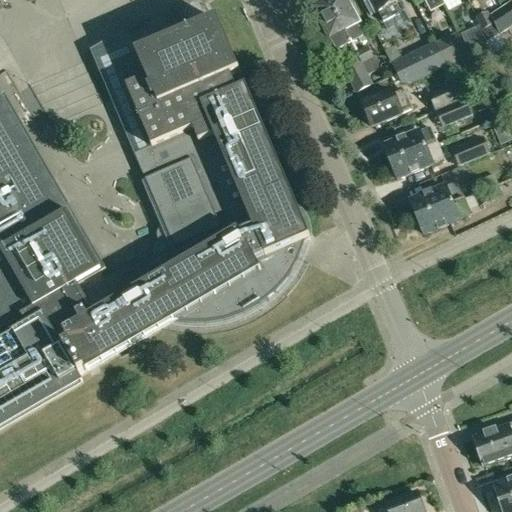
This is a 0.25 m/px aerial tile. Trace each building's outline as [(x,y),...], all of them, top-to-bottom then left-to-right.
[(333,0),(328,3),(350,45),(358,41),(359,44),(363,45),(366,43),(358,27),(359,26),(356,20),(358,18),(353,8),(350,9),(344,0),(333,0)] [(383,24),(404,12),(398,2),(400,1),(399,0),(370,0),(371,0),(368,2),(375,14),(377,13),(383,24)] [(445,7),(442,1),(441,0),(423,0),(431,14),(445,7)] [(350,45),(328,3),(313,11),(320,25),(318,26),(324,37),(327,36),(330,42),(332,41),(337,52),(350,45)] [(511,6),(511,4),(489,18),(495,27),(483,32),(489,42),(511,27),(511,6)] [(0,433),(83,385),(78,377),(85,374),(84,372),(171,321),(177,322),(183,323),(188,323),(194,323),(200,323),(206,323),(212,322),(220,321),(226,319),(233,317),(238,315),(242,314),(247,312),(251,310),(257,306),(260,304),(266,300),(272,295),(274,293),(279,289),(285,283),(287,280),(290,276),(295,269),(297,265),(299,262),(301,258),(302,255),(302,254),(288,262),(283,253),(310,241),(217,21),(116,64),(151,149),(134,156),(164,227),(163,228),(161,228),(160,230),(159,231),(158,232),(157,234),(157,235),(157,237),(157,239),(158,240),(156,242),(155,243),(154,245),(153,247),(153,249),(152,251),(152,253),(153,254),(153,256),(154,258),(155,259),(104,280),(101,275),(107,272),(106,269),(101,271),(2,100),(6,98),(5,95),(0,98),(0,433)] [(479,28),(460,36),(468,54),(487,46),(479,28)] [(435,45),(446,68),(468,59),(456,34),(435,45)] [(446,68),(435,45),(392,66),(402,85),(413,85),(446,68)] [(361,65),(372,59),(367,50),(356,56),(361,65)] [(361,65),(356,56),(345,61),(350,71),(361,65)] [(373,87),(361,65),(350,71),(344,74),(355,96),(373,87)] [(436,112),(473,96),(467,82),(430,98),(436,112)] [(372,130),(401,117),(398,109),(408,105),(404,94),(393,98),(391,93),(361,105),(372,130)] [(433,115),(440,131),(471,117),(465,102),(433,115)] [(390,165),(437,146),(430,131),(418,135),(418,134),(384,148),(390,165)] [(450,153),(457,170),(489,157),(488,155),(491,153),(487,145),(484,146),(482,140),(450,153)] [(443,162),(437,146),(390,165),(398,183),(433,168),(432,166),(443,162)] [(470,185),(475,197),(486,192),(481,181),(470,185)] [(417,221),(464,201),(457,186),(446,190),(445,189),(410,203),(417,221)] [(486,192),(475,197),(479,208),(491,204),(486,192)] [(464,201),(417,221),(424,237),(459,223),(458,222),(470,217),(464,201)] [(473,439),(479,454),(511,442),(511,425),(509,426),(508,427),(473,439)] [(511,442),(479,454),(484,469),(511,459),(511,442)] [(501,505),(511,500),(511,480),(494,487),(495,490),(492,493),(495,502),(500,503),(501,505)] [(387,509),(380,511),(423,511),(416,494),(386,506),(387,509)] [(511,511),(511,500),(501,505),(501,506),(498,510),(498,511),(511,511)]
